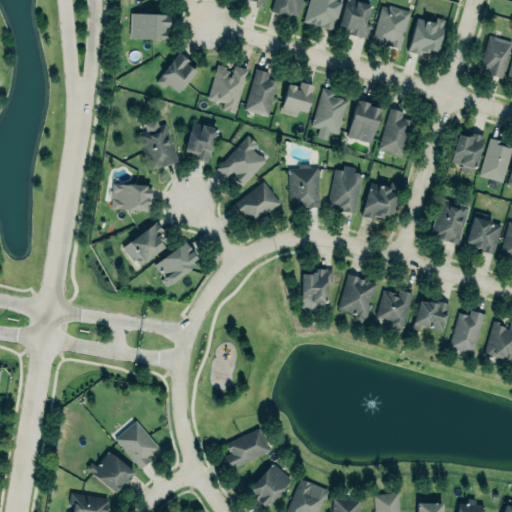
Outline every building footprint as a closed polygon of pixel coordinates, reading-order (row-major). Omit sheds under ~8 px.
[(272,0),(301,0),(297,13),(291,11),(290,14),(281,11),(281,12),(270,9),(272,0)] [(339,0),(307,0),(302,20),(319,24),(325,25),(332,28),(339,0)] [(343,0),(361,0),(368,2),(368,6),(364,21),(370,23),(366,36),(360,34),(360,35),(347,31),(348,27),(343,26),(344,24),(337,22),(343,0)] [(372,35),(381,4),(386,6),(388,4),(408,10),(398,46),(386,43),(387,39),(383,38),(383,40),(377,39),(378,37),(372,35)] [(130,12),(151,10),(166,12),(166,38),(128,36),(130,12)] [(405,50),(419,54),(420,51),(434,54),(444,19),(435,16),(433,22),(415,17),(405,50)] [(488,33),(477,68),(501,75),(511,40),(488,33)] [(196,68),(179,90),(166,81),(162,85),(155,80),(178,50),(187,57),(185,60),(196,68)] [(231,70),(233,63),(248,68),(233,111),(222,108),(224,101),(215,98),(213,100),(206,100),(216,63),(224,65),(224,68),(231,70)] [(243,108),(255,66),(269,70),(267,78),(277,80),(266,115),(243,108)] [(279,110),(295,115),(297,108),(304,110),(308,99),(312,83),(306,80),(299,79),(297,87),(294,86),(295,83),(291,81),(287,81),(283,92),(281,103),(279,110)] [(320,86),(310,124),(337,132),(346,99),(340,97),(341,96),(332,94),(334,89),(320,86)] [(356,96),(352,110),(345,133),(369,141),(376,118),(379,106),(374,103),(369,103),(370,101),(363,98),(356,96)] [(402,154),(409,119),(400,117),(401,110),(386,107),(378,149),(402,154)] [(135,131),(145,128),(143,122),(155,117),(157,124),(164,122),(167,132),(170,131),(171,133),(168,133),(170,140),(170,141),(171,146),(173,146),(177,159),(154,167),(154,166),(148,168),(135,131)] [(207,160),(216,127),(191,119),(182,147),(183,152),(207,160)] [(482,135),(467,131),(465,136),(456,133),(449,161),(460,164),(458,169),(471,173),(482,135)] [(215,166),(247,133),(252,138),(257,144),(253,148),(257,153),(260,154),(265,158),(242,184),(235,178),(237,176),(231,170),(225,176),(215,166)] [(511,144),(488,137),(477,175),(501,181),(511,144)] [(318,206),(317,166),(309,166),(309,162),(298,162),(298,166),(287,167),(288,206),(318,206)] [(354,211),(361,172),(352,170),(353,166),(342,163),(341,168),(334,166),(326,202),(354,211)] [(239,196),(262,179),(279,201),(252,221),(244,209),(238,213),(234,207),(242,201),(239,196)] [(110,205),(146,207),(146,202),(147,202),(147,198),(149,198),(150,183),(145,183),(111,181),(111,190),(110,190),(109,196),(111,196),(110,205)] [(389,217),(396,189),(368,181),(359,215),(373,219),(375,214),(389,217)] [(439,196),(468,204),(457,242),(429,232),(439,196)] [(473,215),(500,223),(491,253),(478,249),(479,246),(470,243),(471,240),(466,238),(473,215)] [(121,246),(132,260),(135,257),(138,263),(163,244),(159,239),(161,237),(158,233),(163,230),(154,219),(128,239),(129,240),(121,246)] [(511,220),(507,219),(497,255),(511,258),(511,220)] [(153,262),(163,275),(160,277),(165,284),(168,282),(168,281),(193,262),(191,258),(195,254),(191,250),(192,249),(184,239),(177,243),(162,254),(153,262)] [(300,272),(299,308),(325,308),(325,284),(331,284),(331,268),(312,268),(312,272),(300,272)] [(374,280),(344,274),(336,309),(353,313),(351,320),(364,323),(374,280)] [(401,330),(413,290),(405,288),(398,286),(396,293),(394,292),(395,289),(382,286),(374,314),(387,318),(384,326),(401,330)] [(441,329),(449,302),(442,299),(437,299),(428,296),(427,299),(423,297),(419,298),(410,327),(418,329),(420,323),(441,329)] [(471,353),(482,312),(476,308),(468,306),(466,312),(457,309),(447,346),(471,353)] [(482,354),(511,363),(511,360),(511,321),(508,320),(507,325),(491,321),(482,354)] [(138,467),(148,458),(145,454),(157,444),(134,418),(113,436),(138,467)] [(223,455),(229,468),(268,451),(257,427),(224,442),(228,453),(223,455)] [(87,472),(115,492),(132,470),(104,449),(87,472)] [(246,487),(271,460),(289,477),(264,504),(246,487)] [(284,511),(316,511),(325,488),(297,477),(284,511)] [(373,511),(372,492),(397,490),(399,511),(373,511)] [(65,511),(105,511),(108,497),(69,491),(65,511)] [(457,500),(454,511),(481,511),(483,505),(479,503),(474,502),(475,497),(467,495),(465,501),(457,500)] [(357,511),(358,498),(330,497),(329,511),(357,511)] [(415,511),(416,499),(441,500),(440,511),(415,511)] [(511,511),(511,503),(503,501),(499,511),(511,511)]
